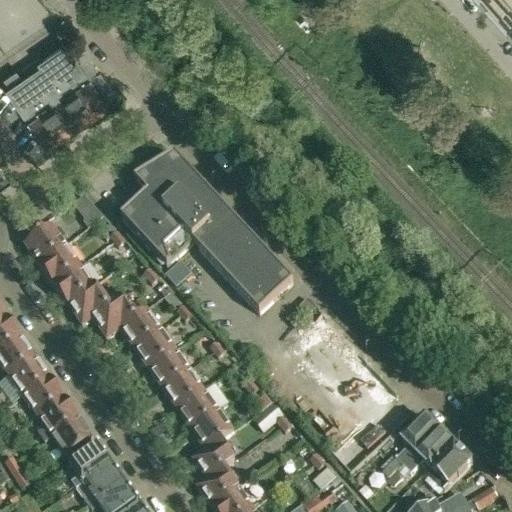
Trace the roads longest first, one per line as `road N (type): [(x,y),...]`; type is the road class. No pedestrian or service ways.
road 1 (residential): [(511,475),(362,333),(162,114)]
road 2 (residential): [(169,511),(0,262)]
road 3 (residential): [(0,224),(162,114)]
road 4 (residential): [(162,114),(63,0)]
